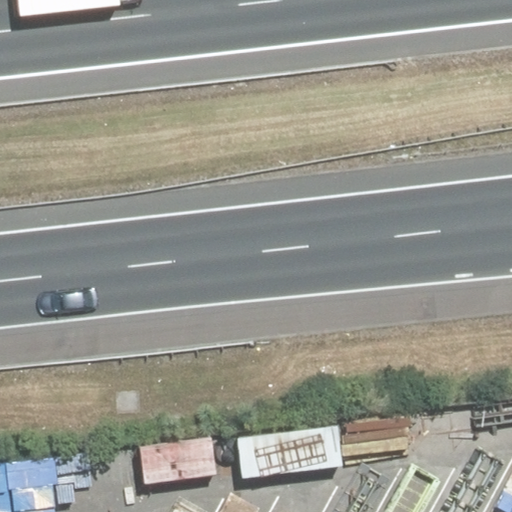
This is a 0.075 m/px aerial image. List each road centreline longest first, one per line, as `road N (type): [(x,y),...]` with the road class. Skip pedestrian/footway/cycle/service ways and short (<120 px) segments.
road 1 (motorway): [(511,222),(0,281)]
road 2 (motorway): [(0,32),(276,0)]
